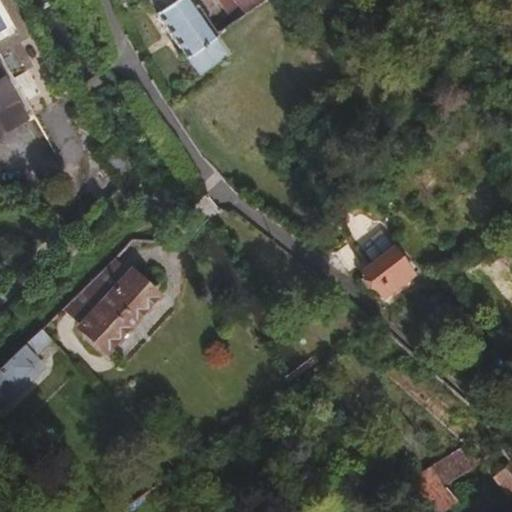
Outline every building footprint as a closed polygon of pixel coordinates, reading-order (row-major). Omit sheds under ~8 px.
[(227,51),(191,0),(146,0),(195,72),(227,51)] [(240,7),(235,0),(221,0),(231,13),(240,7)] [(264,0),(235,0),(240,7),(245,14),(264,0)] [(0,123),(20,112),(0,77),(0,123)] [(137,177),(110,140),(91,153),(118,190),(137,177)] [(375,244),(377,243),(385,236),(379,228),(376,229),(370,221),(328,250),(341,266),(375,244)] [(379,249),(389,242),(385,236),(377,243),(375,244),(379,249)] [(409,270),(389,242),(379,249),(355,266),(375,292),(409,270)] [(101,347),(153,293),(129,269),(127,271),(110,255),(60,304),(74,318),(73,320),(101,347)] [(423,275),(418,268),(412,273),(416,279),(423,275)] [(0,390),(36,356),(31,351),(46,336),(37,327),(0,362),(0,390)] [(0,401),(41,361),(36,356),(0,390),(0,401)] [(440,473),(450,468),(454,471),(478,457),(464,440),(438,454),(405,475),(437,511),(454,497),(438,481),(443,477),(440,473)] [(504,492),(511,484),(511,464),(506,457),(488,474),(504,493),(504,492)] [(511,511),(511,501),(504,492),(504,493),(500,497),(511,511)]
